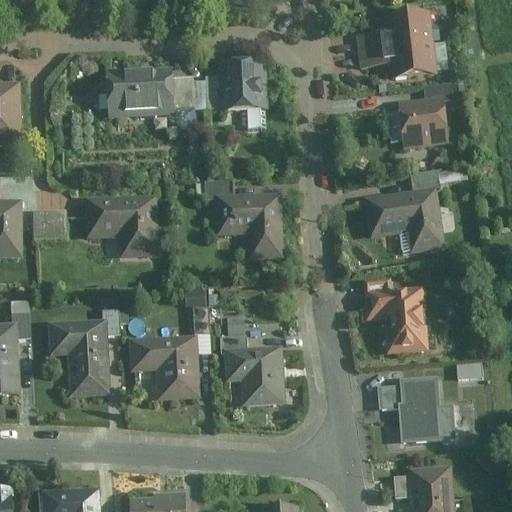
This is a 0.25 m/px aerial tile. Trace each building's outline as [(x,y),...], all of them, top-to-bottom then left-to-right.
[(180,0),(180,15),(191,15),(191,19),(254,18),(253,0),(180,0)] [(386,34),(388,49),(434,44),(431,15),(384,21),(386,34)] [(358,54),(388,49),(386,34),(356,39),(358,54)] [(434,44),(388,49),(390,66),(392,82),(438,76),(434,44)] [(390,66),(388,49),(358,54),(360,70),(390,66)] [(271,111),(269,64),(223,66),(223,79),(225,113),(271,111)] [(177,73),(111,76),(113,120),(179,117),(178,111),(177,81),(177,73)] [(225,113),(223,79),(209,80),(210,113),(225,113)] [(196,80),(177,81),(178,111),(197,111),(196,80)] [(0,146),(25,146),(23,84),(0,84),(0,146)] [(424,90),(425,102),(443,99),(444,104),(453,103),(452,87),(424,90)] [(425,102),(398,105),(404,153),(449,147),(444,104),(443,99),(425,102)] [(410,178),(412,193),(437,190),(437,195),(442,195),(438,174),(410,178)] [(209,202),(219,202),(218,197),(237,197),(236,184),(208,184),(209,202)] [(412,193),(364,201),(370,242),(409,236),(412,257),(446,253),(437,195),(437,190),(412,193)] [(237,197),(218,197),(219,202),(220,239),(251,238),(251,263),(286,262),(285,196),(237,197)] [(160,198),(89,200),(90,241),(124,241),(124,260),(162,260),(160,198)] [(0,260),(24,261),(24,202),(0,201),(0,260)] [(69,213),(36,214),(37,242),(70,240),(69,213)] [(364,284),(365,295),(392,293),(391,282),(364,284)] [(429,355),(425,291),(392,293),(365,295),(366,324),(384,323),(386,357),(429,355)] [(196,310),(197,338),(199,338),(200,349),(213,348),(211,310),(196,310)] [(104,314),(105,323),(109,323),(109,338),(122,338),(121,313),(104,314)] [(14,316),(14,326),(18,326),(19,342),(32,342),(31,315),(14,316)] [(109,338),(109,323),(105,323),(52,326),(53,358),(70,358),(72,401),(112,399),(109,338)] [(19,342),(18,326),(14,326),(0,326),(0,399),(21,398),(19,342)] [(200,349),(199,338),(197,338),(131,342),(132,375),(158,374),(159,404),(203,402),(200,349)] [(224,358),(228,358),(227,352),(250,351),(249,339),(223,340),(224,358)] [(288,408),(285,350),(250,351),(227,352),(228,358),(229,385),(244,385),(245,409),(288,408)] [(439,412),(437,384),(402,385),(403,390),(404,408),(400,408),(400,412),(402,445),(454,441),(452,410),(439,412)] [(382,412),(400,412),(400,408),(404,408),(403,390),(380,391),(382,412)] [(455,511),(452,470),(410,473),(410,480),(412,501),(412,511),(455,511)] [(412,501),(410,480),(394,481),(395,502),(412,501)] [(103,511),(103,493),(45,495),(45,511),(103,511)] [(134,511),(190,511),(190,498),(157,498),(157,503),(134,503),(134,511)] [(0,511),(16,511),(16,499),(0,499),(0,511)]
